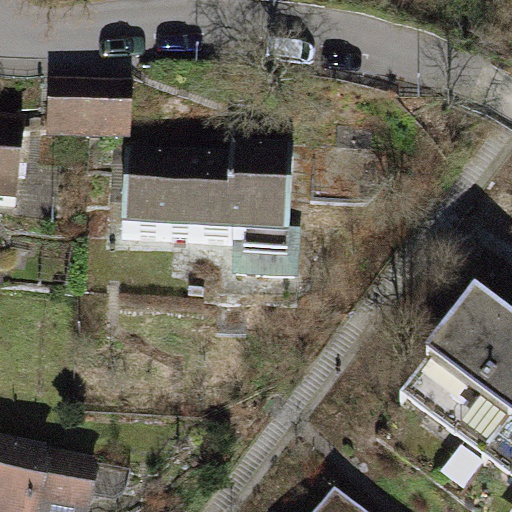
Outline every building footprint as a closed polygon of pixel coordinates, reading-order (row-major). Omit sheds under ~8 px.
[(79,90),(39,90),(37,138),(79,139),(79,90)] [(124,90),(79,90),(79,139),(123,140),(124,90)] [(17,122),(0,120),(0,217),(9,218),(17,122)] [(278,164),(121,159),(118,251),(275,257),(278,164)] [(511,345),(456,307),(386,407),(511,493),(511,345)] [(61,511),(62,511),(66,511),(103,511),(113,455),(0,436),(0,511),(61,511)] [(359,511),(331,490),(314,511),(359,511)]
